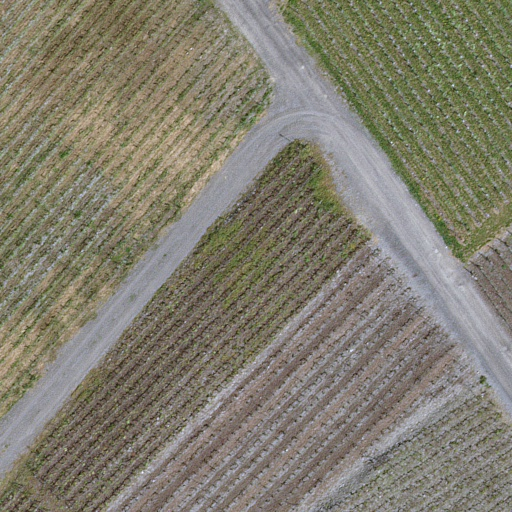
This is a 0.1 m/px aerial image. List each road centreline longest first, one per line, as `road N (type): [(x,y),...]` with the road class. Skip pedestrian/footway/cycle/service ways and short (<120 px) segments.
road 1 (track): [(511,388),(231,0)]
road 2 (track): [(303,99),(2,443)]
